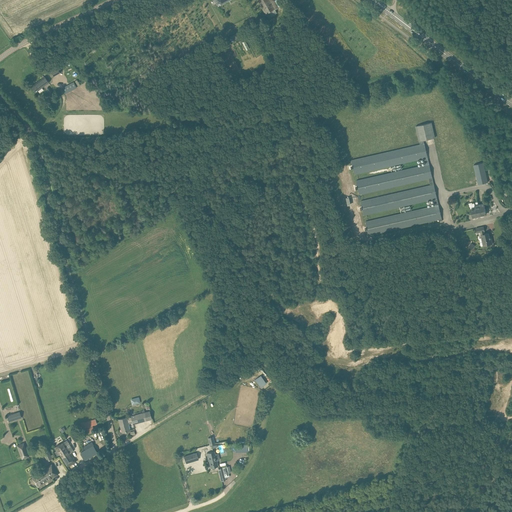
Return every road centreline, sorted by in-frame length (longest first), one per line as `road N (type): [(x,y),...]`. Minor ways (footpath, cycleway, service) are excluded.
road 1 (unclassified): [(113,448),(36,144),(0,96)]
road 2 (track): [(278,118),(220,132),(177,186),(257,363)]
road 3 (primary): [(511,102),(388,11)]
road 4 (track): [(113,448),(225,382)]
road 5 (unclassified): [(0,58),(116,0)]
